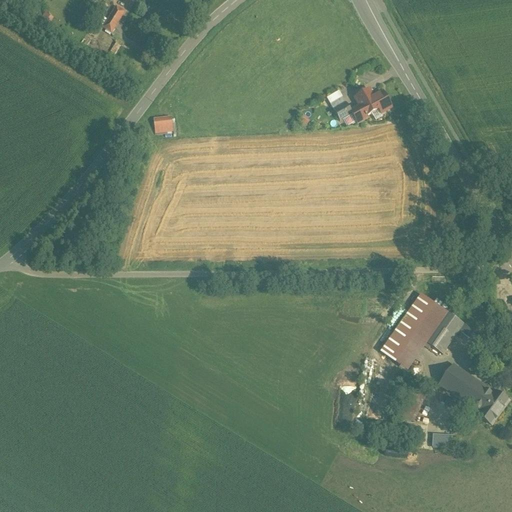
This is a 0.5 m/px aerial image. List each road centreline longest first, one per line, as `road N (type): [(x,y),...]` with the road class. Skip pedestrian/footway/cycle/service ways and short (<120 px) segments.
road 1 (unclassified): [(7,260),(37,276),(60,277),(511,269)]
road 2 (tertiary): [(7,260),(68,201),(178,58),(236,0)]
road 3 (tertiary): [(511,254),(361,0)]
